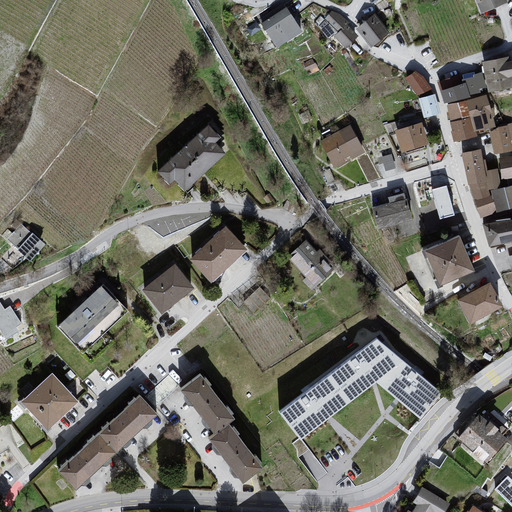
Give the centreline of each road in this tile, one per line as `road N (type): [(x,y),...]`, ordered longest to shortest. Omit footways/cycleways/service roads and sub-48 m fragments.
road 1 (residential): [(7,511),(18,484),(304,211)]
road 2 (residential): [(0,288),(29,281),(148,212),(201,205),(255,217),(304,211)]
road 3 (residential): [(75,511),(171,497),(343,503),(375,493)]
road 4 (residential): [(375,493),(460,402),(511,364)]
road 5 (residential): [(367,50),(431,78),(452,168)]
road 6 (residential): [(304,211),(452,168)]
road 7 (residential): [(452,168),(479,256),(511,305)]
